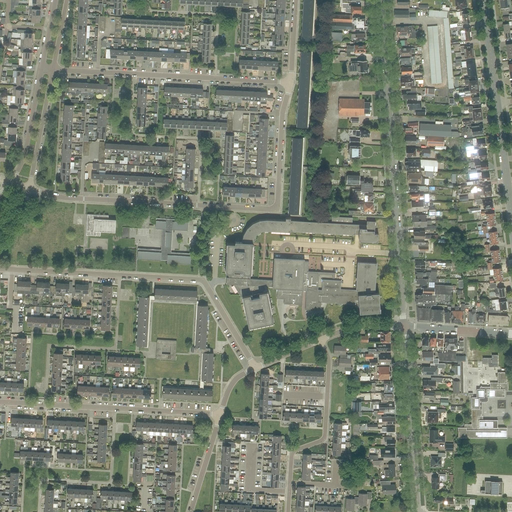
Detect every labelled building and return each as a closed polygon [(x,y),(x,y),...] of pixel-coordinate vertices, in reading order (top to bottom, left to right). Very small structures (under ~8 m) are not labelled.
[(123,8),(123,2),(115,1),(115,0),(111,0),(111,3),(115,3),(115,7),(115,8),(123,8)] [(467,3),(466,3),(466,0),(449,0),(450,2),(452,2),(452,6),(456,6),(456,9),(467,8),(467,6),(468,5),(467,3)] [(504,11),(510,10),(509,7),(508,7),(506,0),(500,0),(501,9),(504,8),(504,11)] [(348,3),(341,3),(340,3),(340,8),(345,8),(345,12),(361,13),(361,6),(349,6),(349,3),(348,3)] [(32,16),(40,16),(40,10),(41,10),(41,7),(29,6),(29,15),(32,16)] [(464,11),(460,12),(456,12),(457,16),(463,15),(464,23),(470,23),(468,13),(464,14),(464,11)] [(331,14),(331,21),(348,22),(348,24),(355,24),(355,25),(360,25),(360,24),(365,24),(365,19),(359,19),(359,18),(355,18),(352,19),(352,15),(331,14)] [(40,23),(40,16),(32,16),(31,22),(25,22),(25,25),(34,25),(34,23),(40,23)] [(348,22),(331,21),(331,27),(330,27),(329,28),(351,29),(355,29),(360,29),(360,30),(366,30),(366,29),(367,29),(367,24),(365,24),(360,24),(360,25),(355,25),(355,24),(348,24),(348,22)] [(503,24),(504,31),(509,31),(509,25),(511,24),(511,22),(508,22),(508,24),(503,24)] [(460,36),(471,34),(470,28),(463,29),(462,26),(457,27),(457,31),(460,31),(460,33),(459,33),(460,36)] [(24,33),(24,39),(33,40),(33,34),(29,34),(29,30),(18,30),(18,33),(24,33)] [(471,34),(460,36),(460,39),(461,39),(461,42),(464,42),(464,41),(472,40),(471,34)] [(21,46),(21,48),(20,49),(33,50),(33,47),(32,47),(33,40),(24,39),(21,39),(20,46),(21,46)] [(203,49),(211,49),(211,43),(203,43),(203,42),(199,41),(199,44),(203,44),(203,48),(203,49)] [(203,55),(210,56),(211,49),(203,49),(203,48),(199,48),(198,50),(203,50),(203,54),(203,55)] [(347,49),(347,51),(347,53),(342,53),(342,56),(348,57),(351,56),(351,52),(354,52),(355,53),(365,52),(365,48),(347,49)] [(23,52),(23,59),(32,59),(32,53),(33,53),(33,50),(20,49),(20,51),(24,52),(23,52)] [(464,51),(464,52),(464,55),(461,55),(462,59),(474,57),(473,50),(464,51)] [(302,59),(301,62),(311,62),(311,52),(302,51),(302,55),(301,55),(301,59),(302,59)] [(210,62),(210,56),(203,55),(203,54),(198,54),(198,56),(203,57),(202,62),(210,62)] [(405,65),(412,64),(412,60),(415,60),(414,57),(399,57),(399,61),(400,61),(400,64),(405,64),(405,65)] [(32,59),(23,59),(23,65),(18,65),(18,68),(26,68),(27,66),(31,66),(32,59)] [(368,71),(369,71),(369,68),(368,68),(368,67),(367,67),(366,61),(357,61),(351,61),(351,65),(349,65),(350,71),(358,71),(358,72),(368,72),(368,71)] [(17,70),(17,77),(25,77),(25,71),(26,71),(26,68),(18,68),(18,70),(17,70)] [(17,84),(17,87),(25,87),(25,84),(25,77),(17,77),(16,84),(17,84)] [(411,81),(411,78),(401,79),(402,86),(408,86),(408,87),(412,86),(414,85),(414,81),(411,81)] [(469,84),(470,87),(478,86),(477,81),(469,82),(469,79),(465,79),(465,85),(469,84)] [(72,95),(75,95),(76,82),(70,82),(69,89),(66,89),(66,93),(71,93),(72,95)] [(300,89),(300,92),(309,92),(310,85),(317,85),(317,83),(308,82),(302,82),(302,85),(299,84),(299,89),(300,89)] [(479,91),(478,86),(470,87),(470,90),(466,90),(466,92),(465,92),(459,93),(460,97),(471,95),(471,92),(479,91)] [(13,87),(13,96),(24,96),(24,90),(25,90),(25,87),(17,87),(13,87)] [(417,90),(411,91),(407,91),(407,93),(402,93),(403,99),(417,99),(417,90)] [(261,92),(260,101),(273,102),(274,95),(267,94),(267,92),(261,92)] [(24,96),(13,96),(13,102),(10,102),(10,105),(19,106),(19,103),(24,103),(24,96)] [(371,114),(371,103),(364,102),(364,99),(339,99),(339,116),(359,116),(359,115),(364,115),(364,113),(371,114)] [(421,109),(421,101),(417,101),(417,99),(407,100),(407,106),(408,106),(408,110),(415,110),(415,115),(425,114),(425,109),(421,109)] [(10,108),(9,114),(18,115),(18,109),(19,109),(19,106),(10,105),(10,108)] [(469,115),(482,114),(481,108),(473,109),(472,106),(464,107),(464,110),(469,110),(469,115)] [(3,124),(9,124),(18,124),(18,122),(17,122),(18,115),(9,114),(9,121),(4,120),(3,124)] [(482,114),(469,115),(470,120),(462,121),(463,124),(474,123),(474,120),(482,119),(482,114)] [(260,125),(269,125),(269,119),(266,119),(267,116),(259,115),(258,118),(260,118),(260,125)] [(443,125),(443,121),(436,121),(435,125),(420,124),(420,135),(457,137),(458,132),(455,132),(455,129),(450,129),(450,125),(443,125)] [(419,123),(409,123),(409,128),(404,128),(404,132),(405,132),(405,134),(413,133),(413,128),(419,127),(419,123)] [(18,124),(9,124),(9,127),(8,133),(17,134),(17,128),(18,128),(18,124)] [(4,140),(4,143),(13,143),(13,141),(16,141),(17,134),(8,133),(8,140),(4,140)] [(234,142),(234,143),(238,143),(238,141),(234,141),(234,136),(227,135),(226,142),(234,142)] [(416,144),(416,136),(406,136),(405,144),(416,144)] [(444,137),(428,136),(427,145),(444,146),(444,137)] [(294,146),(303,146),(303,139),(293,138),(294,139),(294,141),(293,141),(293,146),(294,146)] [(477,146),(486,145),(485,139),(476,140),(476,138),(473,138),(474,145),(477,145),(477,146)] [(226,142),(226,148),(234,148),(234,149),(238,150),(238,147),(234,147),(234,143),(234,142),(226,142)] [(474,149),(474,146),(466,147),(467,154),(474,153),(474,156),(479,156),(479,158),(487,157),(486,151),(479,152),(478,149),(474,149)] [(407,157),(416,156),(416,148),(406,149),(406,151),(407,152),(407,157)] [(302,167),(302,160),(293,159),(293,162),(292,162),(291,166),(292,166),(292,169),(295,169),(300,169),(309,170),(309,167),(302,167)] [(438,172),(438,166),(438,161),(420,159),(408,160),(408,162),(406,162),(406,170),(421,171),(421,167),(425,167),(425,171),(438,172)] [(481,170),(489,169),(488,163),(480,164),(480,161),(476,162),(476,168),(480,167),(481,170)] [(292,175),(292,178),(301,179),(301,172),(309,172),(309,170),(300,169),(295,169),(292,169),(292,171),(291,171),(291,175),(292,175)] [(362,184),(362,187),(372,187),(372,186),(373,186),(373,182),(364,181),(364,179),(360,179),(360,171),(348,171),(348,175),(347,183),(362,184)] [(481,172),(476,173),(474,173),(474,179),(482,178),(482,181),(490,179),(489,174),(482,175),(481,172)] [(422,173),(408,173),(408,183),(421,183),(421,184),(424,184),(425,177),(422,177),(422,173)] [(491,190),(477,192),(477,193),(473,193),(473,199),(474,198),(474,200),(476,200),(479,199),(478,195),(484,195),(484,196),(492,195),(491,190)] [(368,193),(361,192),(356,192),(356,197),(361,197),(362,196),(366,196),(366,202),(373,202),(374,201),(374,200),(373,199),(373,194),(368,194),(368,193)] [(411,198),(413,198),(413,199),(420,199),(420,198),(424,197),(424,202),(429,202),(429,194),(420,194),(420,193),(410,194),(411,198)] [(493,207),(494,207),(493,203),(492,204),(492,200),(482,202),(481,199),(476,200),(477,204),(482,204),(482,205),(483,205),(484,209),(493,207)] [(374,209),(374,208),(373,207),(373,206),(373,204),(367,203),(359,202),(358,206),(364,206),(364,210),(373,211),(373,210),(374,209)] [(428,208),(428,202),(412,203),(412,210),(423,209),(423,208),(428,208)] [(47,222),(46,242),(22,242),(22,252),(52,253),(52,256),(76,257),(76,246),(56,245),(57,223),(73,223),(74,213),(56,213),(56,212),(40,211),(40,222),(47,222)] [(487,220),(495,219),(494,213),(485,214),(485,211),(481,212),(477,212),(477,215),(481,215),(483,215),(483,217),(487,217),(487,220)] [(116,232),(116,220),(108,219),(109,215),(88,214),(87,225),(87,235),(88,235),(101,236),(101,232),(116,232)] [(333,278),(335,278),(335,273),(321,272),(309,271),(309,261),(295,260),(295,262),(289,261),(289,259),(286,259),(286,261),(276,261),(275,280),(250,278),(251,274),(252,274),(254,242),(253,242),(254,238),(256,235),(259,232),(263,230),(267,230),(291,231),(360,235),(359,241),(378,242),(379,234),(375,234),(376,222),(367,221),(367,225),(353,224),(353,218),(332,217),(332,223),(291,220),(291,218),(286,218),(286,220),(275,219),(267,220),(260,220),(259,221),(254,223),(253,224),(248,228),(247,229),(244,234),(244,235),(242,242),(236,242),(235,244),(228,244),(226,273),(227,273),(231,280),(228,280),(228,283),(232,283),(241,297),(243,297),(249,328),(274,323),(267,291),(266,292),(265,286),(278,287),(277,299),(285,299),(284,304),(302,305),(303,290),(307,291),(306,310),(321,311),(321,303),(318,303),(318,294),(319,294),(322,294),(322,290),(318,290),(319,274),(333,275),(333,278)] [(191,264),(191,254),(172,253),(173,229),(188,230),(189,220),(156,218),(156,229),(163,229),(161,250),(138,249),(138,259),(167,260),(167,262),(191,264)] [(419,251),(429,251),(429,247),(429,243),(425,243),(424,239),(412,239),(412,245),(420,245),(420,247),(419,247),(419,251)] [(341,289),(341,281),(323,280),(322,290),(322,294),(319,294),(318,294),(318,303),(321,303),(321,302),(341,304),(356,305),(356,300),(359,300),(360,313),(380,312),(379,293),(371,293),(371,291),(375,291),(377,263),(358,262),(356,290),(341,289)] [(426,278),(434,279),(436,279),(437,270),(431,270),(431,273),(425,273),(425,270),(416,270),(416,278),(426,278)] [(24,294),(25,282),(18,281),(18,284),(15,284),(14,292),(17,292),(17,293),(24,294)] [(25,282),(24,294),(33,294),(34,285),(31,285),(31,282),(25,282)] [(37,285),(34,285),(33,294),(40,295),(40,291),(43,291),(44,283),(37,282),(37,285)] [(44,283),(43,291),(43,295),(46,295),(46,294),(50,294),(49,295),(53,295),(53,294),(53,286),(50,286),(50,283),(44,283)] [(53,286),(53,294),(56,294),(56,296),(63,296),(63,284),(57,283),(56,286),(53,286)] [(63,284),(63,296),(65,296),(65,294),(72,295),(73,287),(69,287),(69,284),(63,284)] [(73,287),(72,295),(75,295),(76,292),(79,293),(79,296),(82,297),(82,285),(76,284),(76,287),(73,287)] [(82,285),(82,297),(84,297),(85,293),(88,293),(88,296),(91,296),(92,288),(89,288),(89,285),(82,285)] [(107,292),(112,292),(113,286),(104,285),(104,287),(99,286),(99,289),(104,289),(103,293),(103,294),(107,294),(107,292)] [(452,295),(452,285),(434,285),(434,288),(423,288),(423,293),(434,294),(452,295)] [(505,291),(506,291),(505,288),(504,288),(504,287),(498,288),(495,289),(495,296),(499,295),(499,297),(505,296),(505,291)] [(112,299),(112,292),(107,292),(107,294),(103,294),(103,293),(99,293),(99,295),(103,295),(103,299),(103,300),(107,301),(107,298),(112,299)] [(436,305),(436,299),(436,294),(423,293),(419,294),(417,295),(417,296),(415,297),(415,298),(416,298),(416,303),(417,303),(418,321),(430,321),(431,305),(436,305)] [(111,305),(112,299),(107,298),(107,301),(103,300),(103,299),(99,299),(98,301),(103,302),(103,306),(103,307),(106,307),(106,305),(111,305)] [(496,310),(499,310),(500,310),(507,309),(507,308),(508,308),(507,301),(506,301),(499,302),(498,299),(491,300),(492,304),(495,303),(496,310)] [(103,308),(102,312),(102,313),(106,313),(106,311),(111,311),(111,305),(106,305),(106,307),(103,307),(103,306),(98,305),(98,308),(103,308)] [(106,317),(111,317),(111,311),(106,311),(106,313),(102,313),(102,312),(98,312),(98,314),(102,314),(102,318),(102,319),(106,319),(106,317)] [(486,312),(486,311),(484,311),(483,314),(477,314),(476,322),(485,323),(486,312)] [(34,321),(34,326),(40,326),(41,321),(38,321),(39,317),(40,317),(40,313),(38,313),(37,317),(33,317),(32,317),(32,321),(34,321)] [(41,321),(40,326),(47,327),(47,321),(45,321),(45,318),(46,318),(46,313),(44,313),(44,318),(40,317),(39,317),(38,321),(41,321)] [(47,321),(47,327),(53,327),(53,322),(51,322),(51,318),(52,318),(53,314),(50,313),(50,318),(46,318),(45,318),(45,321),(47,321)] [(53,322),(53,327),(60,327),(60,318),(62,318),(62,314),(57,314),(56,318),(52,318),(51,318),(51,322),(53,322)] [(74,319),(70,319),(69,319),(69,323),(71,323),(71,328),(77,328),(78,323),(75,323),(76,319),(77,319),(77,315),(75,315),(74,319)] [(77,328),(84,329),(84,323),(82,323),(82,320),(83,320),(83,315),(81,315),(81,320),(77,319),(76,319),(75,323),(78,323),(77,328)] [(87,320),(83,320),(82,320),(82,323),(84,323),(84,329),(90,329),(90,320),(89,320),(89,316),(87,315),(87,320)] [(105,323),(110,324),(111,317),(106,317),(106,319),(102,319),(102,318),(98,318),(97,320),(102,321),(102,324),(102,325),(105,326),(105,323)] [(390,342),(390,337),(390,332),(381,332),(381,342),(390,342)] [(27,335),(18,335),(18,338),(18,339),(14,339),(13,345),(18,345),(18,346),(21,347),(21,344),(26,345),(27,338),(27,335)] [(442,351),(442,353),(447,353),(448,351),(450,351),(450,349),(451,349),(451,338),(445,338),(445,347),(443,347),(443,349),(442,351)] [(157,340),(156,359),(176,360),(177,341),(157,340)] [(391,343),(376,343),(376,350),(378,350),(378,351),(391,351),(391,343)] [(21,351),(26,351),(26,345),(21,344),(21,347),(18,346),(18,345),(13,345),(13,347),(17,348),(17,352),(17,353),(21,353),(21,351)] [(341,355),(341,358),(347,359),(348,355),(346,354),(347,347),(335,346),(334,354),(341,355)] [(26,357),(26,351),(21,351),(21,353),(17,353),(17,352),(13,351),(13,354),(17,354),(17,358),(17,359),(20,359),(20,357),(26,357)] [(433,355),(433,351),(422,352),(423,360),(433,360),(433,358),(435,358),(435,355),(433,355)] [(453,351),(450,351),(448,351),(447,353),(442,353),(438,353),(438,357),(439,357),(439,360),(466,361),(466,356),(456,355),(456,351),(453,351)] [(79,364),(83,364),(84,364),(84,360),(82,360),(83,355),(76,354),(76,363),(77,363),(77,368),(79,368),(79,364)] [(88,360),(89,355),(83,355),(82,360),(84,360),(84,364),(83,364),(83,368),(85,368),(86,364),(89,364),(91,364),(91,360),(88,360)] [(95,355),(89,355),(88,360),(91,360),(91,364),(89,364),(89,368),(92,369),(92,364),(96,364),(97,364),(97,361),(95,361),(95,355)] [(498,355),(492,355),(492,358),(483,358),(483,361),(483,364),(489,364),(489,367),(498,367),(498,355)] [(112,365),(116,366),(117,366),(117,362),(115,362),(115,357),(109,356),(108,365),(110,365),(110,370),(112,370),(112,365)] [(20,363),(25,364),(26,357),(20,357),(20,359),(17,359),(17,358),(12,358),(12,360),(17,360),(16,364),(16,365),(20,366),(20,363)] [(122,357),(115,357),(115,362),(117,362),(117,366),(116,366),(116,370),(118,370),(118,366),(122,366),(123,366),(124,362),(121,362),(122,357)] [(128,357),(122,357),(121,362),(124,362),(123,366),(122,366),(122,370),(124,370),(125,366),(129,366),(130,366),(130,363),(128,363),(128,357)] [(134,363),(134,358),(128,357),(128,363),(130,363),(130,366),(129,366),(128,371),(131,371),(131,366),(135,367),(136,367),(136,363),(134,363)] [(59,360),(54,360),(54,366),(59,366),(59,364),(63,364),(63,365),(67,365),(67,363),(63,363),(63,359),(63,358),(59,358),(59,360)] [(347,359),(341,358),(340,359),(339,359),(339,367),(346,367),(346,371),(352,371),(353,367),(351,367),(352,359),(347,359)] [(435,363),(435,366),(432,366),(432,367),(423,367),(423,374),(440,375),(440,371),(441,371),(441,369),(444,369),(444,368),(445,368),(445,364),(435,363)] [(54,366),(53,372),(59,372),(59,370),(62,370),(62,371),(67,372),(67,369),(62,369),(63,365),(63,364),(59,364),(59,366),(54,366)] [(390,376),(391,376),(391,371),(390,371),(390,367),(378,367),(379,380),(390,380),(390,376)] [(53,372),(53,378),(58,379),(58,376),(62,377),(62,378),(66,378),(66,376),(62,375),(62,371),(62,370),(59,370),(59,372),(53,372)] [(324,372),(318,372),(317,379),(316,379),(316,383),(318,384),(319,379),(324,380),(324,372)] [(505,391),(508,391),(508,382),(507,382),(507,372),(501,372),(498,372),(498,382),(490,383),(490,387),(483,387),(481,386),(479,389),(477,389),(477,397),(471,397),(471,409),(472,409),(472,424),(469,424),(465,424),(465,427),(458,427),(458,438),(507,438),(507,428),(498,428),(498,420),(483,420),(483,416),(482,416),(482,402),(487,402),(488,400),(488,397),(505,397),(505,391)] [(269,380),(269,381),(273,382),(274,379),(269,379),(269,374),(262,374),(261,380),(269,380)] [(53,378),(53,385),(58,385),(58,383),(62,383),(62,384),(66,384),(66,382),(62,382),(62,378),(62,377),(58,376),(58,379),(53,378)] [(442,382),(442,378),(431,378),(431,381),(424,380),(423,388),(435,389),(436,382),(442,382)] [(84,395),(91,395),(91,390),(89,390),(89,386),(90,386),(90,382),(88,382),(88,386),(84,386),(83,386),(82,390),(85,390),(84,395)] [(91,390),(91,395),(97,396),(97,390),(95,390),(95,387),(96,387),(96,382),(94,382),(94,387),(90,386),(89,386),(89,390),(91,390)] [(61,388),(62,384),(62,383),(58,383),(58,385),(53,385),(52,391),(61,392),(61,390),(66,391),(66,388),(61,388)] [(97,396),(103,396),(103,391),(101,391),(101,387),(102,387),(103,383),(100,383),(100,387),(96,387),(95,387),(95,390),(97,390),(97,396)] [(103,391),(103,396),(109,397),(110,388),(109,387),(109,383),(107,383),(106,387),(102,387),(101,387),(101,391),(103,391)] [(125,384),(119,384),(119,388),(118,388),(118,392),(120,392),(120,397),(126,397),(126,392),(124,392),(124,388),(125,388),(125,384)] [(126,397),(132,398),(132,392),(130,392),(130,389),(131,389),(132,384),(129,384),(129,389),(125,388),(124,388),(124,392),(126,392),(126,397)] [(135,389),(131,389),(130,389),(130,392),(132,392),(132,398),(138,398),(139,393),(137,393),(137,389),(138,389),(138,385),(136,385),(135,389)] [(138,398),(145,398),(145,393),(143,393),(143,389),(144,390),(144,385),(142,385),(142,389),(138,389),(137,389),(137,393),(139,393),(138,398)] [(145,393),(145,398),(151,399),(152,390),(150,390),(151,385),(148,385),(148,390),(144,390),(143,389),(143,393),(145,393)] [(269,387),(261,386),(261,393),(268,393),(268,394),(273,394),(273,392),(268,392),(269,388),(269,387)] [(388,401),(394,400),(393,393),(381,393),(382,402),(388,401)] [(379,403),(379,402),(375,402),(375,404),(379,404),(379,410),(385,410),(385,412),(389,411),(389,409),(394,409),(394,404),(386,404),(386,403),(379,403)] [(428,412),(428,422),(438,423),(438,418),(441,418),(441,413),(446,413),(446,410),(437,409),(437,412),(428,412)] [(382,417),(382,414),(374,414),(374,417),(381,417),(380,424),(395,424),(395,417),(389,417),(389,416),(387,416),(387,417),(382,417)] [(54,433),(54,429),(54,428),(54,421),(47,420),(47,423),(47,428),(45,428),(45,439),(48,439),(49,428),(52,428),(52,433),(54,433)] [(438,442),(445,442),(445,437),(438,436),(438,430),(430,430),(430,442),(433,443),(433,442),(438,442)] [(388,447),(395,446),(395,440),(392,440),(392,437),(385,437),(385,442),(388,442),(388,447)] [(273,442),(273,441),(269,441),(269,443),(273,443),(273,447),(273,448),(281,449),(281,442),(273,442)] [(223,446),(223,452),(231,452),(231,448),(235,448),(235,446),(235,442),(227,442),(227,446),(223,446)] [(272,456),(272,460),(272,461),(280,461),(280,455),(272,455),(272,454),(268,453),(268,456),(272,456)] [(438,457),(431,457),(431,463),(431,467),(435,467),(441,467),(442,457),(445,457),(445,453),(438,453),(438,457)] [(385,477),(396,476),(395,472),(395,470),(395,464),(389,464),(389,470),(385,470),(385,477)] [(279,474),(280,468),(272,467),(272,466),(267,466),(267,468),(272,468),(271,472),(271,473),(279,474)] [(439,478),(433,478),(432,488),(437,488),(438,489),(441,486),(439,485),(439,484),(439,480),(446,481),(446,475),(439,474),(439,478)] [(388,483),(388,481),(381,481),(381,486),(383,486),(383,494),(396,493),(396,485),(390,485),(390,483),(388,483)] [(481,493),(502,494),(502,482),(494,481),(494,482),(492,482),(492,481),(485,481),(485,490),(483,490),(481,490),(481,493)] [(103,499),(106,499),(107,499),(108,491),(102,490),(101,498),(97,498),(96,508),(102,509),(102,503),(103,503),(103,499)] [(114,491),(108,491),(107,499),(106,499),(106,503),(108,503),(108,499),(112,499),(113,499),(114,491)] [(120,491),(114,491),(113,499),(112,499),(112,503),(114,503),(115,499),(118,499),(120,499),(120,491)] [(120,499),(118,499),(118,504),(120,504),(121,500),(125,500),(126,500),(126,492),(120,491),(120,499)] [(132,492),(126,492),(126,500),(125,500),(124,504),(127,504),(127,500),(132,500),(132,492)] [(359,497),(359,504),(359,505),(367,506),(367,499),(371,499),(372,492),(367,492),(367,494),(359,493),(359,497)] [(246,505),(246,501),(247,494),(244,494),(243,500),(243,501),(243,505),(240,505),(239,504),(238,511),(244,511),(245,505),(246,505)] [(354,504),(359,504),(359,497),(355,497),(354,499),(347,498),(346,510),(354,511),(354,504)] [(226,504),(227,504),(228,499),(225,499),(225,504),(220,503),(220,511),(226,511),(226,504)] [(253,501),(246,501),(246,505),(245,505),(244,511),(251,511),(251,508),(252,508),(252,506),(253,501)]
